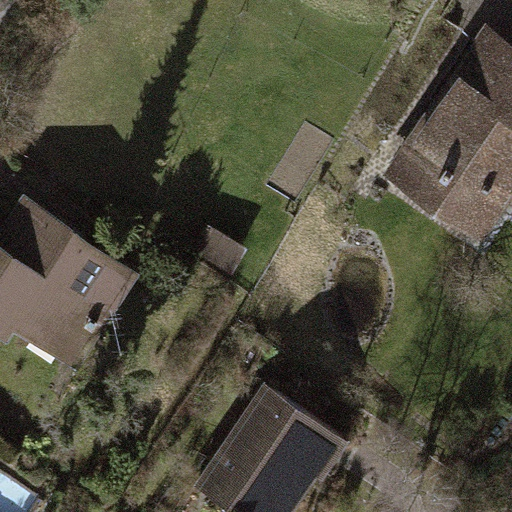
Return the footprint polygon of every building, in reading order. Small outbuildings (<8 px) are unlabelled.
[(511,41),(476,18),(377,172),(482,239),(511,192),(511,41)] [(0,239),(34,262),(2,312),(76,360),(137,266),(18,190),(0,216),(0,239)] [(237,252),(199,228),(183,254),(221,277),(237,252)] [(34,262),(0,239),(0,314),(2,312),(34,262)] [(287,511),(344,427),(262,373),(193,476),(247,511),(287,511)]
